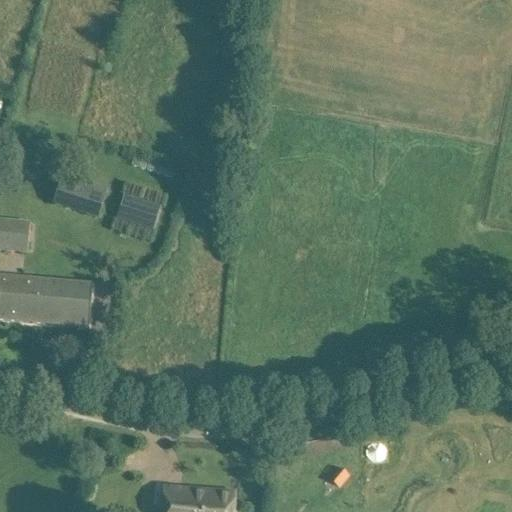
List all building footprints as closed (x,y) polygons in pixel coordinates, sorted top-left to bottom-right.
[(112,188),(73,176),(66,201),(105,213),(112,188)] [(153,231),(161,207),(124,195),(117,219),(153,231)] [(0,250),(27,253),(30,221),(0,218),(0,250)] [(0,321),(89,330),(91,310),(93,286),(0,277),(0,321)] [(234,511),(236,493),(164,487),(162,511),(234,511)]
